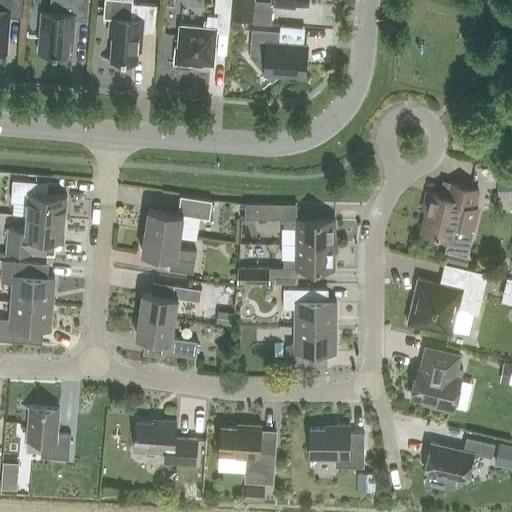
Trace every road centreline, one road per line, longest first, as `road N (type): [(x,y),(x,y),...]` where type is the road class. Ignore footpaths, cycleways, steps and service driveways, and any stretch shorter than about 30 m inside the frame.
road 1 (tertiary): [(114,138),(276,150),(308,139),(354,96),(369,0)]
road 2 (residential): [(375,394),(233,395),(117,379),(93,366)]
road 3 (residential): [(375,394),(365,248),(399,165)]
road 4 (residential): [(93,366),(114,138)]
road 5 (unclassified): [(399,165),(429,155),(428,123),(414,114),(391,118),(382,148)]
